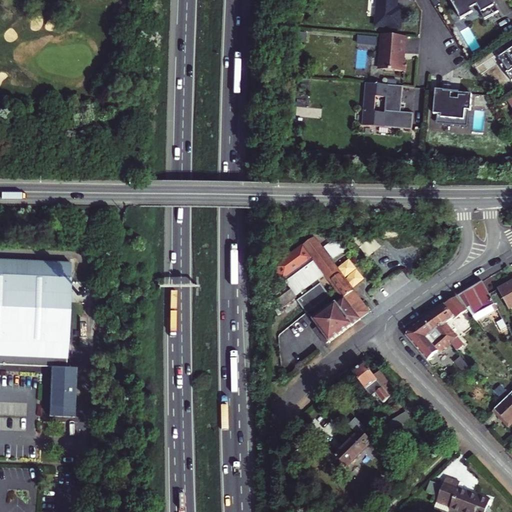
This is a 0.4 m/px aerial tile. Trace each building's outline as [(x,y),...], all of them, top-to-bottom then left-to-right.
[(397,0),(377,0),(375,26),(401,28),(402,8),(397,8),(397,0)] [(450,0),(459,15),(467,10),(468,11),(469,10),(477,5),(482,13),(495,5),(492,0),(450,0)] [(482,13),(485,20),(499,12),(495,5),(482,13)] [(467,10),(459,15),(461,19),(473,12),(471,9),(469,10),(468,11),(467,10)] [(404,51),(406,36),(381,34),(380,48),(382,51),(381,53),(380,69),(405,71),(406,60),(402,59),(403,51),(404,51)] [(511,49),(498,58),(509,73),(511,70),(511,49)] [(366,83),(362,125),(412,130),(413,113),(401,112),(403,86),(366,83)] [(435,90),(433,114),(437,115),(441,115),(441,118),(451,119),(451,120),(464,121),(465,110),(468,110),(470,110),(472,94),(459,93),(459,96),(451,95),(451,92),(444,92),(444,91),(435,90)] [(467,126),(468,110),(465,110),(464,121),(451,120),(451,119),(441,118),(441,115),(437,115),(436,124),(467,126)] [(325,274),(343,297),(344,298),(345,298),(361,320),(371,313),(314,238),(274,268),(286,284),(273,295),(283,309),(297,298),(295,297),(325,274)] [(0,360),(48,363),(46,412),(71,413),(74,364),(64,363),(69,259),(0,255),(0,360)] [(297,299),(311,317),(321,309),(319,306),(330,296),(318,282),(297,299)] [(457,298),(466,310),(470,308),(475,318),(491,309),(494,314),(497,312),(482,283),(457,298)] [(511,284),(498,292),(509,312),(511,310),(511,284)] [(330,344),(361,320),(358,316),(345,298),(344,298),(343,297),(345,300),(315,323),(319,329),(329,343),(330,344)] [(446,304),(455,318),(455,319),(464,313),(456,299),(446,304)] [(446,304),(421,322),(430,334),(436,330),(450,347),(455,352),(462,347),(455,340),(457,339),(454,336),(452,337),(443,325),(455,318),(446,304)] [(507,330),(502,321),(497,325),(501,333),(507,330)] [(405,339),(426,363),(442,349),(445,352),(450,347),(436,330),(430,334),(421,322),(406,333),(405,339)] [(319,329),(317,331),(327,344),(329,343),(319,329)] [(365,365),(353,373),(372,399),(378,394),(385,403),(399,393),(380,372),(374,377),(365,366),(365,365)] [(350,396),(340,383),(333,389),(342,402),(350,396)] [(511,393),(493,412),(508,430),(511,425),(511,393)] [(336,457),(347,468),(373,442),(361,431),(336,457)] [(454,511),(486,511),(491,500),(459,489),(461,483),(447,478),(438,502),(451,507),(450,510),(454,511)]
